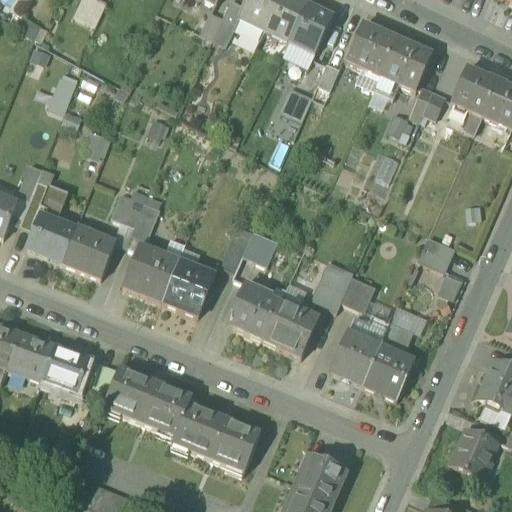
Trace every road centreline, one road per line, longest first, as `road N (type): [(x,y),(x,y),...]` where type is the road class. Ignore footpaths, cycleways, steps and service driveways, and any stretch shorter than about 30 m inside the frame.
road 1 (residential): [(411,454),(0,288)]
road 2 (residential): [(511,223),(411,454)]
road 3 (residential): [(389,0),(511,58)]
